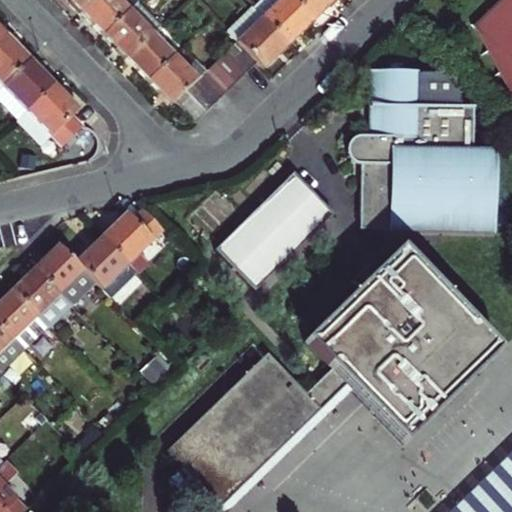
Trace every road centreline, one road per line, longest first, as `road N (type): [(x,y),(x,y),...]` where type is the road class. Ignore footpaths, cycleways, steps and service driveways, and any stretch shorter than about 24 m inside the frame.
road 1 (residential): [(390,0),(241,145),(159,169)]
road 2 (residential): [(21,0),(145,133),(159,169)]
road 3 (residential): [(159,169),(0,208)]
